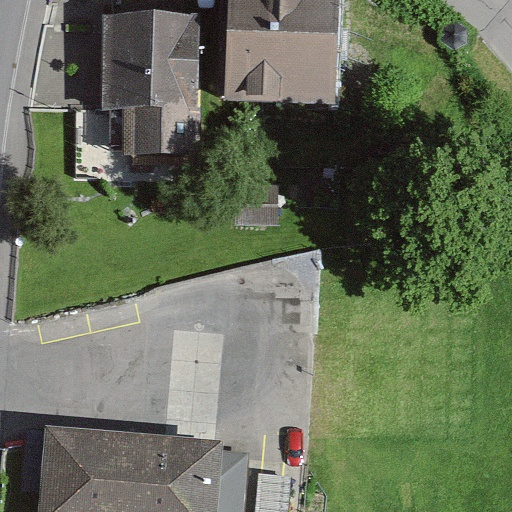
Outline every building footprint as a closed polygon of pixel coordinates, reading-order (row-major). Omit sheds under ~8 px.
[(218,0),(214,97),(320,103),(324,0),(218,0)] [(189,115),(190,115),(191,29),(102,27),(100,113),(122,114),(121,156),(188,157),(189,115)] [(233,222),(265,223),(266,192),(234,192),(233,222)] [(449,374),(446,306),(379,309),(382,377),(449,374)] [(232,511),(238,459),(207,456),(207,454),(22,438),(17,490),(42,492),(40,511),(232,511)] [(292,511),(293,463),(261,463),(260,511),(292,511)]
